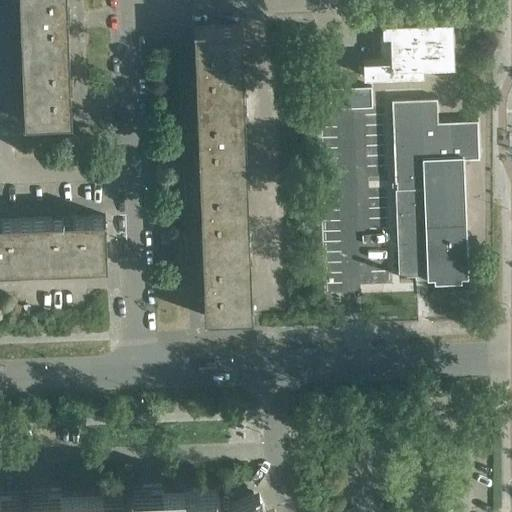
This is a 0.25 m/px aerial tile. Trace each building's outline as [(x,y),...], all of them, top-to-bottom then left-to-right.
[(66,0),(19,0),(21,47),(68,45),(66,0)] [(381,58),(363,59),(364,71),(364,74),(364,75),(423,72),(423,65),(454,64),(452,19),(382,22),(383,33),(380,33),(381,58)] [(194,27),(196,98),(244,96),(241,25),(242,25),(242,24),(193,26),(193,27),(194,27)] [(68,45),(21,47),(24,118),(23,118),(23,119),(72,117),(71,116),(68,45)] [(372,105),(372,104),(371,85),(329,87),(330,106),(372,105)] [(244,96),(196,98),(199,170),(246,168),(244,96)] [(437,96),(391,98),(395,180),(396,180),(397,187),(395,187),(399,274),(415,273),(416,273),(426,272),(426,276),(427,276),(433,276),(434,280),(460,279),(460,275),(468,275),(465,218),(463,157),(479,157),(478,118),(438,119),(437,96)] [(246,168),(199,170),(202,242),(249,241),(246,168)] [(103,214),(33,217),(34,264),(105,262),(107,262),(105,213),(103,213),(103,214)] [(33,217),(0,218),(0,265),(34,264),(33,217)] [(249,241),(202,242),(204,313),(203,313),(204,315),(253,313),(252,312),(251,311),(249,241)] [(0,511),(261,511),(253,491),(221,504),(214,487),(163,489),(163,483),(61,487),(18,489),(18,495),(0,495),(0,511)]
